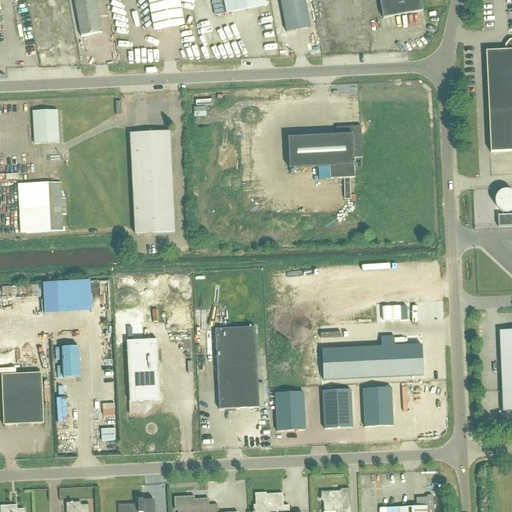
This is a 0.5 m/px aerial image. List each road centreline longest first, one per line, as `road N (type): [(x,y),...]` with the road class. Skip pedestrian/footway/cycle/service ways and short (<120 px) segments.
road 1 (unclassified): [(0,478),(462,454)]
road 2 (unclassified): [(0,87),(442,70)]
road 3 (unclassified): [(462,454),(442,70)]
